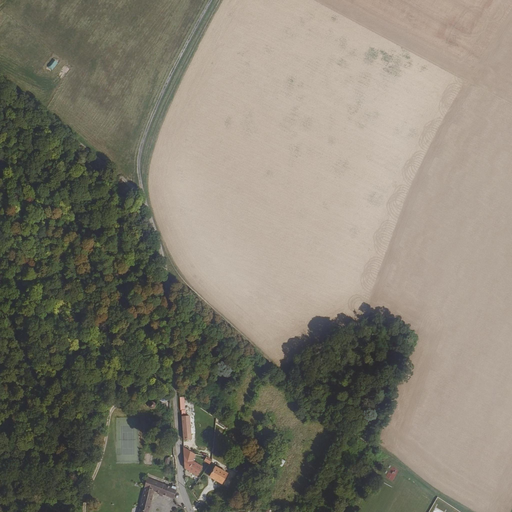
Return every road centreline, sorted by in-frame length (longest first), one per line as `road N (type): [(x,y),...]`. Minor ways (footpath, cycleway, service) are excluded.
road 1 (track): [(141,195),(137,160),(147,126),(211,0)]
road 2 (track): [(164,252),(173,390)]
road 3 (tertiary): [(173,390),(190,511)]
